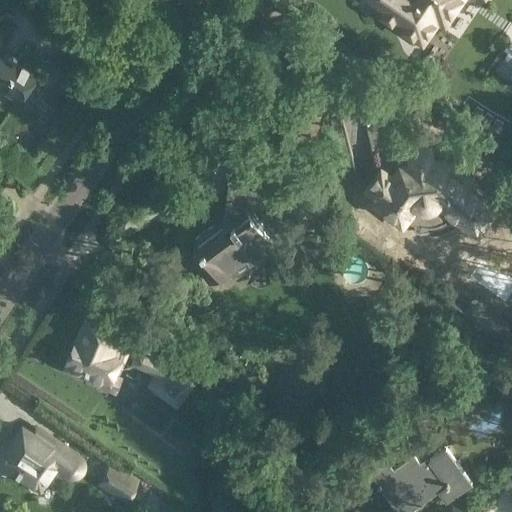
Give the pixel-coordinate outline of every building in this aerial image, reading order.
[(439,21),(446,25),(462,0),(375,0),(382,4),(375,12),(423,45),(439,21)] [(38,69),(0,44),(0,89),(18,101),(38,69)] [(453,215),(455,213),(479,230),(500,201),(443,159),(432,160),(431,150),(410,154),(411,164),(401,165),(393,175),(382,167),(366,188),(378,196),(374,202),(402,223),(404,221),(407,223),(410,224),(413,225),(416,226),(419,227),(422,228),(425,228),(429,228),(435,227),(438,226),(441,225),(444,223),(446,222),(449,220),(451,217),(453,215)] [(230,178),(222,225),(196,244),(200,249),(190,256),(209,282),(220,274),(228,269),(238,283),(265,262),(268,260),(270,258),(277,255),(280,253),(283,252),(274,240),(275,239),(253,210),(258,183),(253,182),(255,174),(235,164),(232,179),(230,178)] [(291,199),(276,189),(276,190),(273,206),(277,210),(291,199)] [(299,202),(290,208),(303,226),(312,220),(299,202)] [(511,322),(511,321),(475,295),(463,311),(501,338),(511,322)] [(122,334),(83,318),(61,369),(116,393),(124,375),(116,372),(119,367),(122,368),(135,337),(122,334)] [(177,406),(196,380),(164,357),(162,359),(137,348),(131,364),(154,374),(147,384),(177,406)] [(433,394),(445,410),(483,381),(472,365),(433,394)] [(0,466),(40,493),(54,471),(64,477),(69,478),(72,479),(75,478),(77,477),(80,476),(82,473),(84,471),(85,468),(86,466),(86,462),(85,458),(84,456),(83,453),(81,451),(35,422),(32,426),(21,418),(8,437),(4,436),(1,437),(0,437),(0,466)] [(391,469),(385,460),(370,471),(390,498),(400,490),(412,505),(438,485),(448,498),(471,480),(445,445),(429,457),(432,462),(425,468),(413,452),(391,469)] [(111,460),(96,482),(125,500),(139,477),(111,460)]
